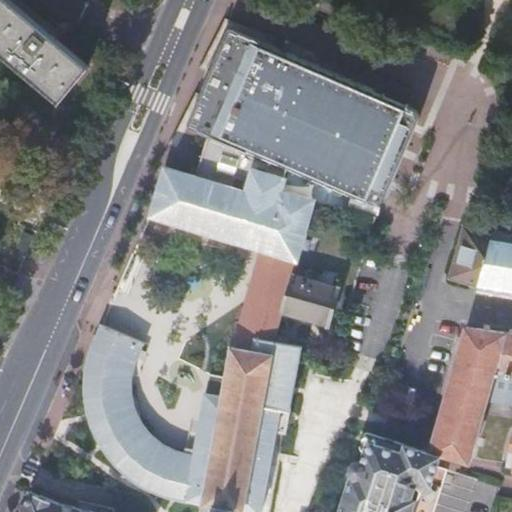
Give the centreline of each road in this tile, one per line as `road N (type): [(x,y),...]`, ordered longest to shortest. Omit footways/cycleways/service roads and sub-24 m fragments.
road 1 (secondary): [(106,204),(0,443)]
road 2 (secondary): [(106,204),(140,162),(206,0)]
road 3 (secondary): [(173,0),(113,149),(106,204)]
